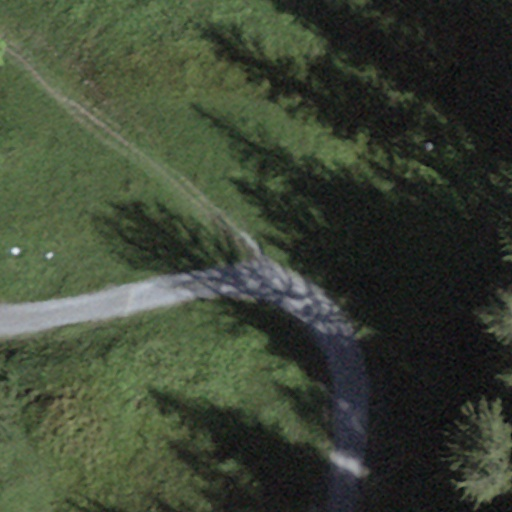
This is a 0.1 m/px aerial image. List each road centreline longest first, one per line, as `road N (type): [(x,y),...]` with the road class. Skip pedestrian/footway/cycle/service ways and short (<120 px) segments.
road 1 (track): [(0,322),(226,279),(269,281)]
road 2 (track): [(269,281),(321,307),(357,368),(339,511)]
